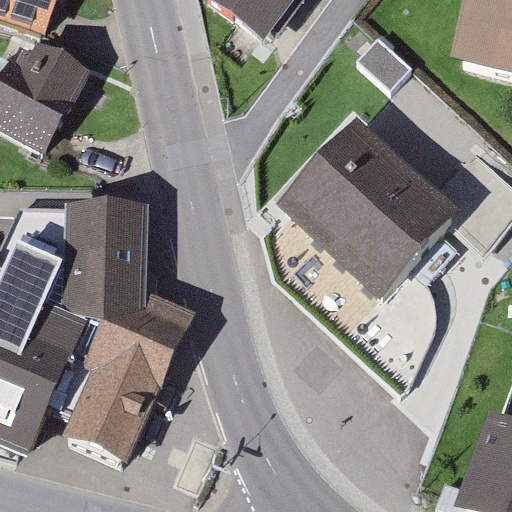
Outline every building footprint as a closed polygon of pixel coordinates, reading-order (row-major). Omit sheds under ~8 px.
[(83,0),(0,0),(0,21),(64,48),(83,0)] [(326,0),(214,0),(209,8),(279,62),(326,0)] [(511,0),(483,0),(464,79),(511,91),(511,0)] [(381,51),(360,75),(394,105),(415,81),(381,51)] [(100,96),(28,56),(0,106),(0,132),(61,166),(100,96)] [(279,222),(381,315),(458,232),(356,138),(279,222)] [(0,287),(149,290),(149,224),(0,220),(0,287)] [(44,289),(37,350),(0,334),(0,445),(42,463),(82,379),(98,386),(65,452),(132,480),(196,333),(148,312),(149,290),(44,289)] [(511,511),(511,409),(474,511),(511,511)]
